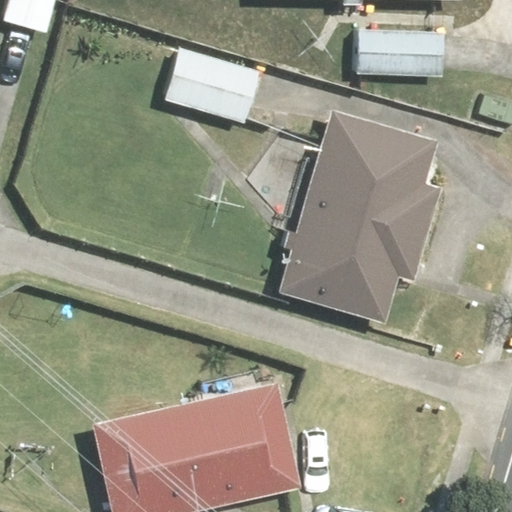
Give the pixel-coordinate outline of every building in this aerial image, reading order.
[(57,0),(3,0),(0,12),(0,16),(48,30),(57,0)] [(438,35),(319,29),(316,72),(435,79),(438,35)] [(245,66),(170,49),(155,113),(231,130),(245,66)] [(323,107),(270,291),(380,323),(394,277),(407,281),(434,184),(421,181),(433,139),(323,107)] [(272,380),(87,420),(107,511),(162,511),(295,483),(272,380)]
